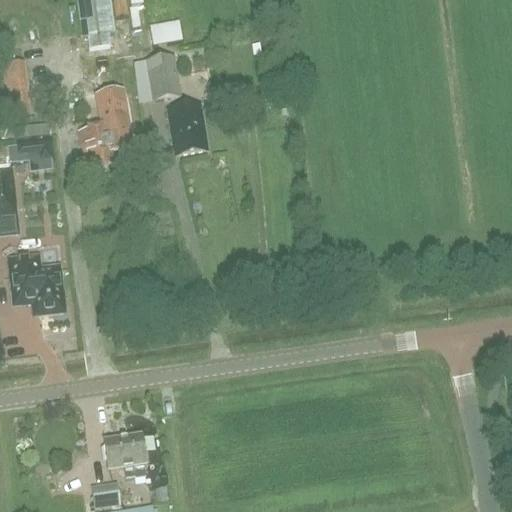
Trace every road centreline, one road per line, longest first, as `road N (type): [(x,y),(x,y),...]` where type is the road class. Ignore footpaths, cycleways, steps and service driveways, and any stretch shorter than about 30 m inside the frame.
road 1 (tertiary): [(0,401),(455,336)]
road 2 (unclassified): [(486,511),(455,336)]
